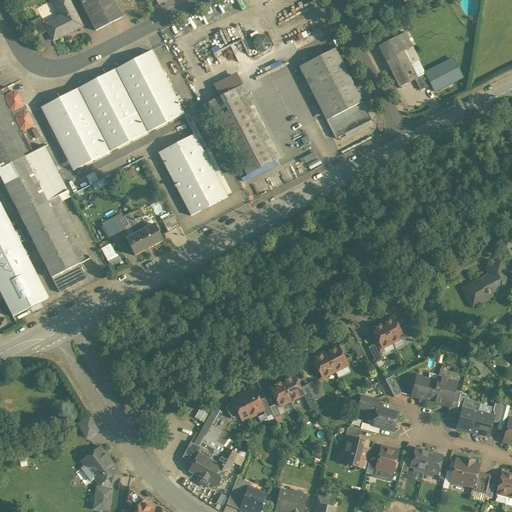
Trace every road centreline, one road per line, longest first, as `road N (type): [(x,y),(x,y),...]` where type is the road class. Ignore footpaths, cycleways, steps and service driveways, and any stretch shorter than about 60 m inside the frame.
road 1 (residential): [(127,438),(511,237)]
road 2 (unclassified): [(405,144),(63,320)]
road 3 (unclassified): [(0,16),(31,61),(56,67),(199,0)]
road 4 (unclassified): [(332,0),(405,144)]
road 5 (residential): [(63,320),(127,438)]
road 6 (unclassified): [(511,88),(405,144)]
